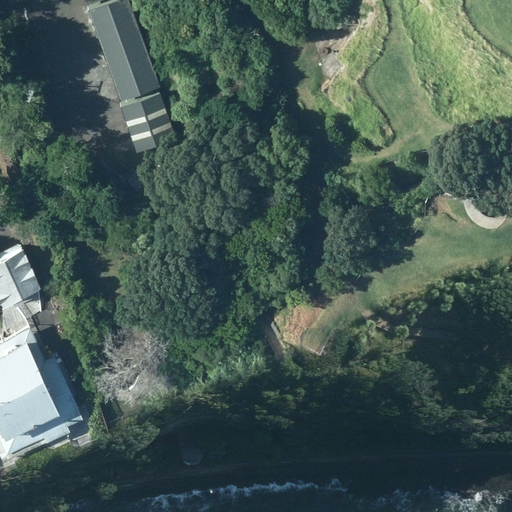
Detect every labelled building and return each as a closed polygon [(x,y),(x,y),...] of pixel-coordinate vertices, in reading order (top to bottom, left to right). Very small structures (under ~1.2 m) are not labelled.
[(130,0),(107,0),(89,7),(122,98),(160,84),(130,0)] [(162,91),(121,105),(134,146),(176,132),(162,91)] [(0,295),(6,293),(7,297),(27,288),(25,284),(36,281),(16,237),(0,244),(0,295)] [(0,452),(66,425),(63,418),(78,412),(69,390),(73,388),(58,351),(52,353),(50,349),(40,352),(26,317),(0,328),(0,452)] [(300,317),(277,332),(285,345),(292,359),(300,353),(306,348),(310,333),(300,317)]
